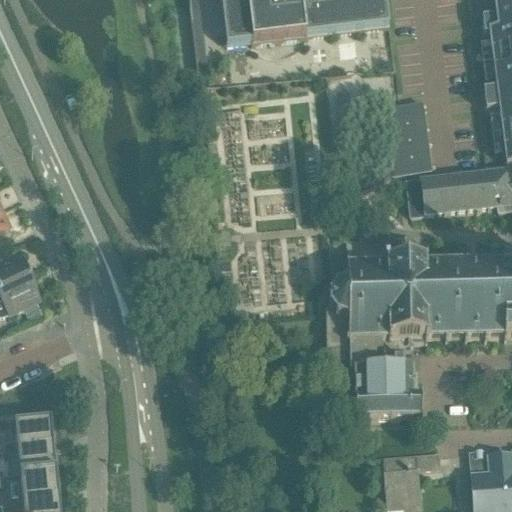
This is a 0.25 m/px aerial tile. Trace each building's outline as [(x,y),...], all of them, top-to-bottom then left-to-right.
[(383,0),(217,0),(221,28),(222,28),(225,53),(250,50),(250,51),(387,34),(383,0)] [(495,95),(482,97),(485,117),(498,115),(505,171),(511,170),(511,0),(491,0),(494,23),(481,24),(483,41),(488,41),(495,95)] [(397,112),(384,114),(393,183),(405,181),(415,180),(415,176),(429,174),(429,178),(430,178),(421,109),(420,109),(421,113),(407,114),(406,111),(397,112)] [(508,176),(494,178),(494,177),(492,177),(492,178),(484,179),(483,178),(482,178),(482,179),(476,180),(476,179),(474,179),(474,178),(470,178),(471,179),(469,180),(469,181),(463,181),(463,180),(461,181),(453,182),(451,182),(451,183),(445,183),(445,181),(438,182),(438,184),(432,185),(432,184),(430,184),(430,185),(422,186),(422,185),(420,185),(420,186),(419,186),(419,187),(405,188),(409,223),(423,222),(424,222),(424,223),(426,223),(426,222),(434,221),(435,222),(436,222),(436,221),(442,220),(442,221),(449,220),(449,219),(455,219),(457,219),(457,218),(465,217),(465,218),(467,218),(467,217),(473,217),(475,217),(475,218),(478,218),(478,217),(480,217),(480,216),(486,215),(486,216),(488,216),(488,215),(496,214),(497,220),(511,217),(511,215),(511,212),(510,200),(511,200),(510,188),(509,188),(508,176)] [(0,218),(0,242),(9,238),(0,218)] [(220,236),(210,237),(212,249),(221,248),(220,236)] [(441,264),(441,268),(424,269),(424,264),(421,264),(421,265),(414,265),(414,245),(394,246),(345,248),(346,268),(344,268),(345,271),(341,271),(341,273),(345,273),(345,290),(335,293),(333,291),(331,292),(333,295),(328,302),(325,302),(324,304),(328,305),(328,314),(325,315),(325,317),(326,369),(348,369),(348,383),(352,383),(353,406),(346,406),(341,411),(341,422),(347,427),(353,427),(354,427),(354,428),(356,428),(356,427),(418,426),(420,426),(420,424),(419,405),(420,405),(420,403),(419,403),(412,403),(411,377),(412,377),(412,375),(411,375),(410,375),(401,376),(400,354),(412,353),(412,351),(411,351),(411,350),(423,349),(423,350),(426,350),(425,346),(443,345),(443,349),(446,349),(446,345),(463,344),(463,348),(466,348),(466,344),(483,344),(483,348),(485,348),(485,344),(502,343),(502,347),(505,347),(505,343),(511,342),(511,266),(503,266),(503,262),(500,262),(501,266),(483,267),(483,263),(481,263),(481,267),(464,267),(464,263),(461,264),(461,268),(444,268),(444,264),(441,264)] [(2,265),(0,266),(0,296),(29,282),(20,261),(3,269),(2,265)] [(0,322),(4,323),(7,321),(8,322),(24,315),(23,311),(39,304),(29,282),(0,296),(0,322)] [(16,455),(6,456),(6,458),(52,453),(49,426),(14,429),(14,430),(16,455)] [(52,453),(6,458),(9,484),(55,479),(52,453)] [(511,511),(511,456),(511,462),(487,463),(487,458),(468,459),(471,511),(511,511)] [(418,511),(416,483),(412,483),(412,478),(439,475),(438,460),(382,465),(386,511),(418,511)] [(9,485),(3,486),(6,511),(21,509),(57,506),(55,479),(9,484),(9,485)]
